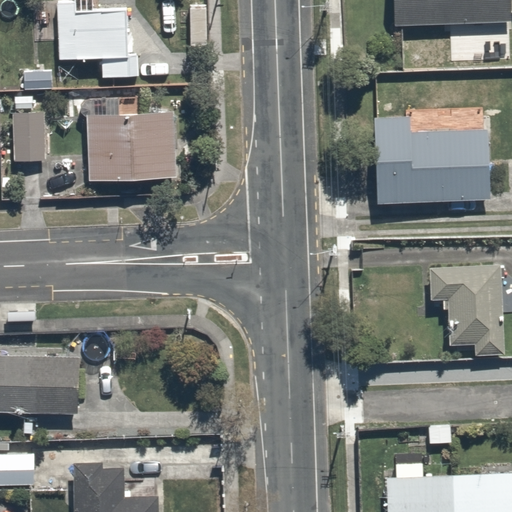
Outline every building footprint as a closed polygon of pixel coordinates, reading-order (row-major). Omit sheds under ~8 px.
[(62,0),(65,60),(101,59),(102,82),(140,81),(137,0),(62,0)] [(502,0),(379,0),(382,26),(504,16),(502,0)] [(401,105),(356,107),(359,197),(492,192),(489,125),(402,128),(401,105)] [(51,112),(10,113),(11,165),(52,164),(51,112)] [(188,116),(92,113),(89,187),(185,190),(188,116)] [(495,257),(425,261),(429,353),(500,349),(495,257)] [(67,360),(0,357),(0,404),(65,408),(67,360)] [(0,450),(0,479),(24,480),(25,452),(0,450)] [(119,459),(66,463),(69,511),(154,511),(154,494),(121,496),(119,459)] [(511,511),(511,466),(380,468),(380,511),(511,511)]
